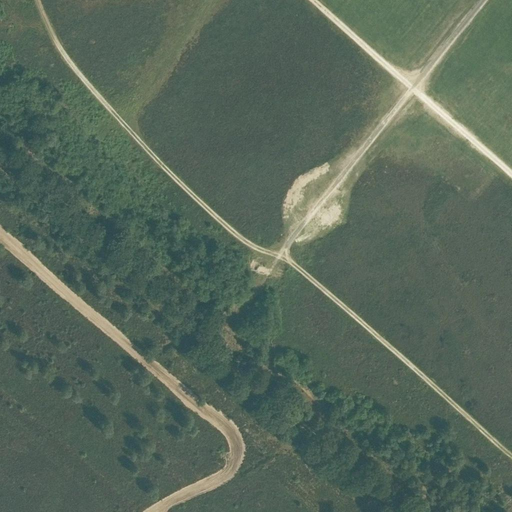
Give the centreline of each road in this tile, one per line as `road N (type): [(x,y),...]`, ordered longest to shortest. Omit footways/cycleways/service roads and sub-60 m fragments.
road 1 (track): [(0,165),(399,511)]
road 2 (track): [(0,235),(230,432),(238,454),(229,470),(161,511)]
road 3 (track): [(132,133),(150,77),(213,0)]
